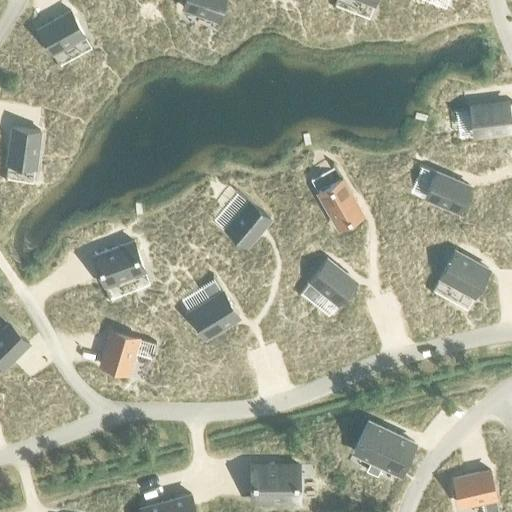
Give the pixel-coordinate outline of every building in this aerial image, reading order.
[(223,0),(185,0),(183,7),(217,19),(223,0)] [(71,11),(39,29),(52,52),(84,34),(71,11)] [(508,102),(471,106),(474,133),(511,128),(508,102)] [(13,126),(7,162),(34,167),(40,131),(13,126)] [(435,172),(425,197),(459,211),(470,186),(436,171),(435,172)] [(342,178),(318,192),(339,228),(363,214),(342,178)] [(249,200),(226,228),(246,246),(270,218),(249,200)] [(133,240),(93,255),(103,284),(105,284),(144,269),(133,240)] [(455,251),(441,277),(474,295),(488,269),(455,251)] [(326,258),(309,279),(310,280),(338,303),(355,281),(326,258)] [(222,291),(190,311),(205,336),(239,316),(223,290),(222,291)] [(29,341),(10,322),(0,331),(0,364),(3,367),(29,341)] [(104,354),(101,364),(127,372),(137,338),(137,337),(111,329),(104,354)] [(391,431),(368,420),(353,450),(371,459),(366,469),(372,472),(391,431)] [(372,472),(377,475),(382,464),(400,472),(414,442),(391,431),(372,472)] [(251,483),(251,500),(298,500),(298,465),(251,465),(251,483)] [(489,470),(454,478),(460,504),(495,496),(489,470)] [(195,511),(191,493),(166,500),(168,511),(195,511)] [(168,511),(166,500),(141,507),(142,511),(168,511)]
